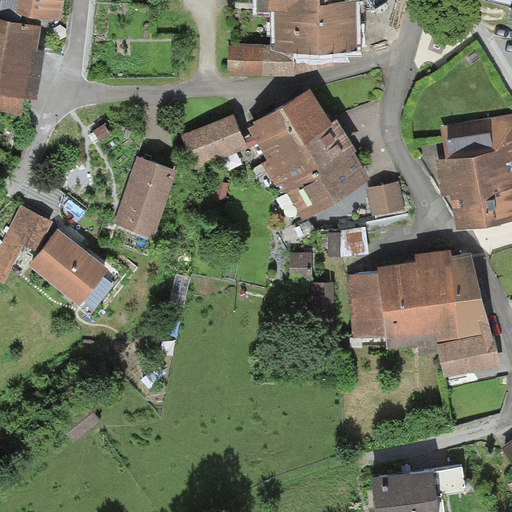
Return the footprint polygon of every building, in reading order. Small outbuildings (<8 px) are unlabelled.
[(0,0),(0,20),(21,25),(22,21),(61,23),(64,0),(0,0)] [(357,0),(257,0),(257,14),(275,14),(275,44),(275,53),(296,53),(349,54),(357,54),(357,0)] [(0,20),(0,112),(23,117),(24,102),(39,102),(46,54),(38,53),(42,29),(21,25),(0,20)] [(275,53),(275,44),(229,43),(228,75),(295,77),(296,53),(275,53)] [(350,65),(349,54),(296,53),(295,77),(350,65)] [(332,111),(310,76),(253,111),(255,115),(248,119),(253,127),(258,136),(268,153),(332,111)] [(245,131),(234,107),(182,129),(197,163),(249,141),(249,140),(245,131)] [(337,109),(332,111),(268,153),(262,158),(282,191),(287,188),(354,144),(357,142),(337,109)] [(511,110),(442,122),(446,150),(508,140),(511,167),(511,110)] [(245,131),(249,140),(258,136),(253,127),(245,131)] [(446,150),(435,151),(441,188),(450,187),(451,193),(456,224),(511,216),(511,167),(508,140),(446,150)] [(370,172),(354,144),(287,188),(303,214),(370,172)] [(155,230),(176,160),(138,148),(116,218),(155,230)] [(229,180),(216,177),(213,195),(226,197),(229,180)] [(400,177),(366,183),(372,214),(406,207),(400,177)] [(53,215),(21,201),(8,230),(24,238),(39,245),(53,215)] [(108,260),(58,221),(29,258),(80,297),(108,260)] [(366,225),(329,230),(328,254),(369,249),(366,225)] [(24,238),(8,230),(0,246),(0,277),(4,279),(24,238)] [(451,248),(450,240),(416,245),(417,251),(378,257),(379,263),(347,269),(353,333),(387,326),(388,344),(418,341),(420,352),(439,349),(437,336),(459,332),(451,248)] [(473,245),(451,248),(459,332),(493,326),(473,245)] [(313,249),(291,249),(291,277),(313,277),(313,249)] [(334,277),(312,277),(312,332),(334,332),(334,277)] [(502,360),(493,326),(459,332),(437,336),(439,349),(445,372),(502,360)] [(86,396),(59,419),(75,439),(103,416),(86,396)] [(511,456),(511,434),(501,442),(511,456)] [(441,511),(433,456),(371,466),(378,511),(441,511)]
